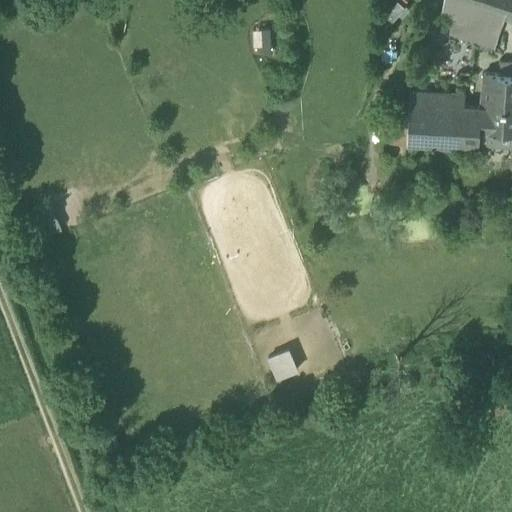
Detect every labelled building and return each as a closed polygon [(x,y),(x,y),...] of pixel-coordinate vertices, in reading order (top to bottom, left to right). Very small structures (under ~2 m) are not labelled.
[(504,15),(511,17),(511,0),(443,0),(441,14),(451,17),(498,33),(504,15)] [(494,45),(498,33),(451,17),(447,28),(494,45)] [(511,62),(501,61),(500,73),(511,73),(511,62)] [(511,73),(500,73),(483,72),(481,106),(479,130),(511,131),(511,73)] [(412,90),(411,101),(445,104),(445,93),(412,90)] [(445,93),(445,104),(463,105),(464,93),(445,92),(445,93)] [(481,106),(463,105),(445,104),(411,101),(410,101),(409,118),(407,143),(478,147),(478,144),(479,130),(481,106)] [(390,142),(407,143),(409,118),(392,118),(390,142)] [(511,146),(511,131),(479,130),(478,144),(511,146)] [(50,198),(31,206),(44,236),(63,228),(50,198)] [(290,346),(267,355),(276,378),(299,369),(290,346)]
